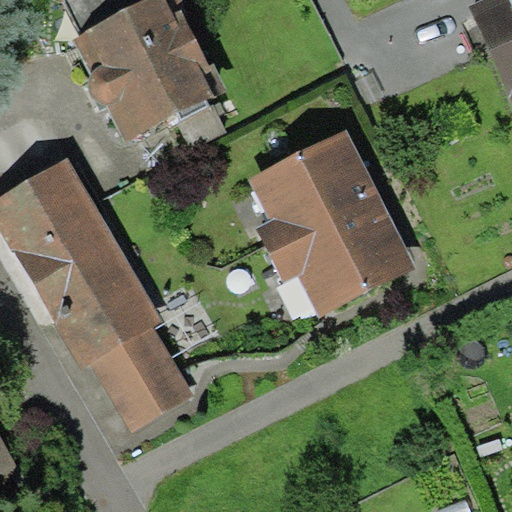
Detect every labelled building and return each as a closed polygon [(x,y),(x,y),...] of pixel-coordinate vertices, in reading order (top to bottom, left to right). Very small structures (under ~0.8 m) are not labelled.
[(63,0),(50,6),(122,151),(213,107),(161,1),(162,0),(63,0)] [(511,0),(486,0),(467,9),(511,110),(511,0)] [(350,129),(244,180),(256,206),(265,224),(249,232),(275,286),(303,273),(313,293),(323,314),(418,268),(350,129)] [(70,159),(0,198),(0,242),(74,375),(88,367),(126,435),(191,399),(153,331),(164,325),(70,159)] [(0,475),(10,471),(0,452),(0,475)]
